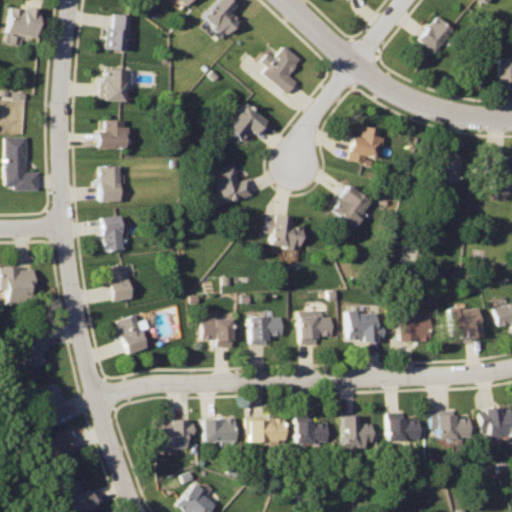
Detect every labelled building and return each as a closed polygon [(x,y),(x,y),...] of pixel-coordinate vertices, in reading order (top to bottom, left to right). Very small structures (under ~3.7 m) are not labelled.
[(227,0),(212,0),(200,15),(222,35),(235,19),(226,11),(233,4),(227,0)] [(35,10),(8,5),(3,30),(32,34),(35,10)] [(128,14),(110,12),(109,26),(104,26),(101,47),(124,49),(128,14)] [(435,16),(418,39),(433,52),(451,30),(435,16)] [(280,44),(257,72),(282,92),(292,80),(285,73),(296,57),(280,44)] [(511,56),(496,56),(497,77),(511,76),(511,56)] [(121,68),(104,67),(102,77),(97,77),(96,98),(121,98),(121,68)] [(241,101),(222,128),(237,140),(245,128),(252,133),(264,120),(241,101)] [(120,119),(100,119),(100,130),(95,131),(95,148),(120,148),(120,119)] [(352,133),(347,158),(362,162),(364,155),(375,157),(381,129),(360,124),(359,134),(352,133)] [(23,135),(1,135),(1,184),(11,183),(10,189),(34,188),(33,169),(23,170),(23,135)] [(459,154),(444,152),(443,159),(433,157),(428,175),(455,181),(459,154)] [(508,156),(485,156),(485,174),(493,174),(493,188),(511,186),(511,167),(508,167),(508,156)] [(231,163),(211,170),(216,188),(210,190),(214,202),(249,192),(245,176),(236,179),(231,163)] [(114,164),(95,165),(97,200),(118,200),(114,164)] [(347,182),(333,198),(335,199),(331,208),(350,224),(368,200),(347,182)] [(264,212),(262,229),(270,231),(269,243),(288,246),(289,243),(298,244),(300,225),(287,222),(288,215),(264,212)] [(116,214),(95,216),(100,248),(119,247),(116,214)] [(123,263),(104,265),(109,299),(128,295),(123,263)] [(27,266),(16,268),(15,264),(0,265),(0,288),(1,288),(2,305),(26,302),(24,288),(29,288),(27,266)] [(511,300),(491,307),(496,324),(511,320),(511,300)] [(476,305),(445,309),(448,335),(481,331),(476,305)] [(229,316),(214,317),(213,310),(203,311),(204,319),(198,320),(198,338),(214,337),(213,345),(232,344),(229,316)] [(372,311),(342,312),(344,340),(382,339),(382,321),(373,322),(372,311)] [(132,313),(113,320),(125,355),(144,347),(137,329),(145,326),(141,318),(133,320),(132,313)] [(278,314),(248,315),(249,341),(265,340),(265,334),(278,333),(278,314)] [(326,314),(296,315),(298,343),(313,342),(313,334),(328,334),(326,314)] [(425,316),(396,318),(396,339),(426,338),(425,316)] [(41,330),(16,336),(23,367),(41,363),(38,348),(46,347),(41,330)] [(52,381),(32,387),(42,420),(62,414),(52,381)] [(511,413),(510,405),(476,411),(479,430),(486,428),(487,436),(505,432),(507,437),(511,435),(511,413)] [(416,417),(402,418),(401,413),(383,413),(385,440),(417,438),(416,417)] [(466,417),(453,418),(452,413),(427,413),(428,428),(436,427),(436,438),(467,436),(466,417)] [(369,421),(356,422),(354,414),(338,415),(341,444),(371,440),(369,421)] [(281,416),(244,418),(245,440),(263,440),(263,445),(274,444),(274,439),(282,439),(281,416)] [(230,417),(198,417),(199,440),(231,440),(230,417)] [(187,418),(154,419),(156,445),(182,445),(182,435),(188,434),(187,418)] [(323,419),(292,421),(294,441),(324,440),(323,419)] [(66,432),(42,440),(51,471),(70,464),(65,451),(71,449),(66,432)] [(189,481),(171,504),(180,511),(206,511),(211,505),(195,491),(197,487),(189,481)] [(74,482),(54,488),(62,511),(75,511),(92,506),(88,491),(78,494),(74,482)]
